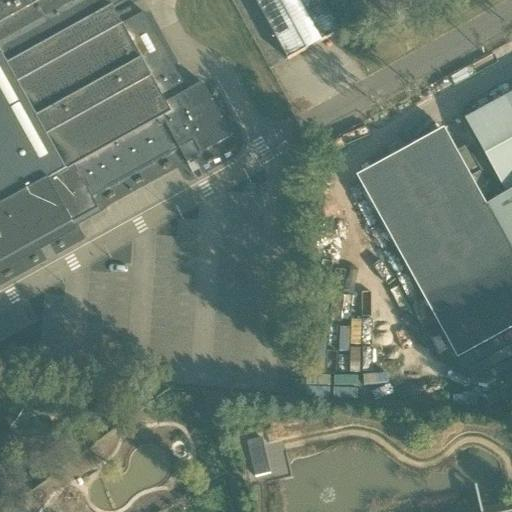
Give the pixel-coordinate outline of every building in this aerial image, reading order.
[(0,0),(0,265),(72,226),(74,225),(73,224),(99,210),(93,198),(179,150),(186,162),(232,137),(203,83),(188,91),(153,29),(156,27),(154,24),(151,25),(144,12),(122,25),(113,8),(128,0),(0,0)] [(254,0),(288,60),(340,31),(323,0),(254,0)] [(511,95),(466,121),(506,194),(511,191),(511,95)] [(511,259),(443,133),(360,179),(458,356),(511,326),(511,259)] [(511,251),(511,193),(488,207),(511,251)] [(93,402),(72,407),(76,426),(97,421),(97,420),(94,404),(93,402)] [(262,438),(246,441),(250,453),(265,450),(264,445),(262,438)]
